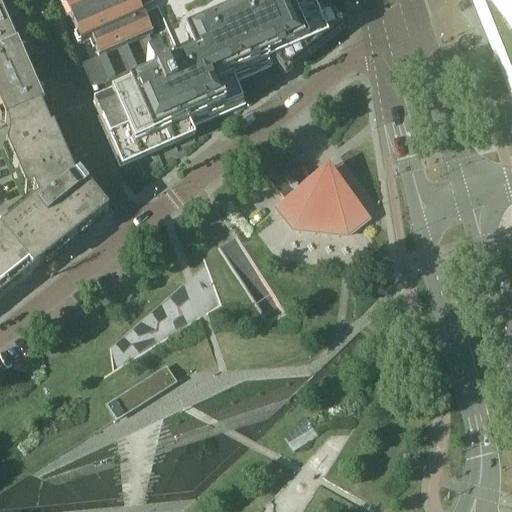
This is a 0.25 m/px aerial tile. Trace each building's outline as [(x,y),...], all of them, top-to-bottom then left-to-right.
[(62,0),(83,46),(90,63),(81,67),(91,90),(85,93),(118,170),(208,131),(335,31),(331,0),(62,0)] [(511,0),(471,0),(490,45),(511,101),(511,0)] [(0,117),(3,123),(4,127),(5,127),(5,128),(6,131),(7,133),(8,136),(8,138),(8,141),(8,143),(7,146),(6,148),(5,150),(26,197),(32,194),(37,205),(0,233),(0,235),(29,273),(30,272),(32,276),(91,229),(107,216),(78,179),(47,110),(46,110),(36,88),(11,32),(2,10),(0,5),(0,117)] [(321,175),(310,184),(295,165),(269,185),(284,204),(280,208),(295,228),(345,234),(365,218),(331,176),(321,175)] [(0,301),(32,276),(30,272),(29,273),(0,235),(0,301)] [(174,385),(173,383),(165,372),(115,404),(107,409),(116,422),(124,417),(174,385)]
